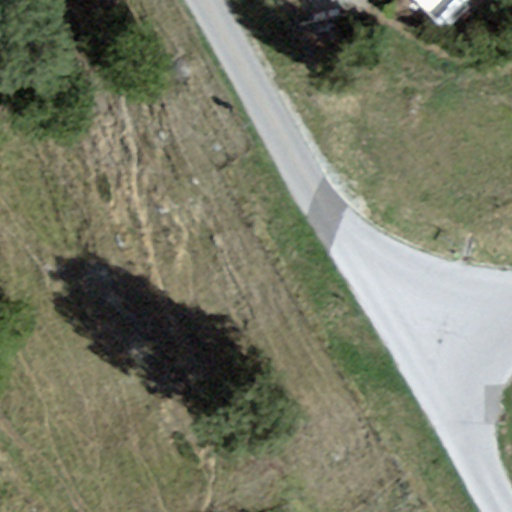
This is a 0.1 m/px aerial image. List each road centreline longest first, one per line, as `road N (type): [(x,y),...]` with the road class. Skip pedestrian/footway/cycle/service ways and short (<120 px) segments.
road 1 (unclassified): [(414,338),(275,131),(202,0)]
road 2 (unclassified): [(414,338),(481,468)]
